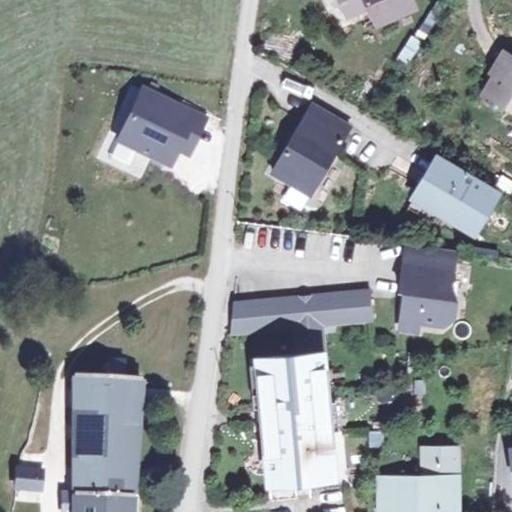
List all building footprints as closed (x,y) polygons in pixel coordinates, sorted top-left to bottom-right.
[(340,0),(347,13),(365,5),(372,2),(378,15),(411,0),(410,0),(340,0)] [(372,2),(365,5),(372,18),(378,15),(372,2)] [(489,86),(511,98),(511,56),(507,53),(489,86)] [(134,83),(112,135),(165,158),(171,142),(180,122),(166,116),(173,100),(134,83)] [(349,119),(311,97),(272,165),(310,187),(349,119)] [(197,110),(173,100),(166,116),(180,122),(171,142),(182,146),(197,110)] [(495,187),(435,152),(412,191),(438,206),(472,226),(495,187)] [(438,206),(412,191),(406,202),(432,217),(438,206)] [(395,246),(393,267),(390,294),(395,295),(391,330),(409,333),(410,322),(435,324),(444,317),(446,299),(440,299),(442,273),(445,251),(395,246)] [(310,293),(300,294),(304,323),(328,322),(363,317),(360,288),(310,293)] [(300,294),(291,295),(294,324),(284,325),(287,353),(332,347),(328,322),(304,323),(300,294)] [(291,295),(233,302),(229,333),(284,325),(294,324),(291,295)] [(287,353),(248,358),(255,413),(266,501),(310,496),(350,490),(332,347),(287,353)] [(117,373),(116,358),(99,357),(99,372),(66,371),(65,452),(64,511),(121,511),(129,373),(117,373)] [(428,438),(428,454),(464,453),(463,436),(428,438)] [(429,467),(385,468),(387,503),(466,499),(464,453),(428,454),(429,467)] [(5,483),(29,485),(30,466),(6,464),(6,475),(5,483)]
